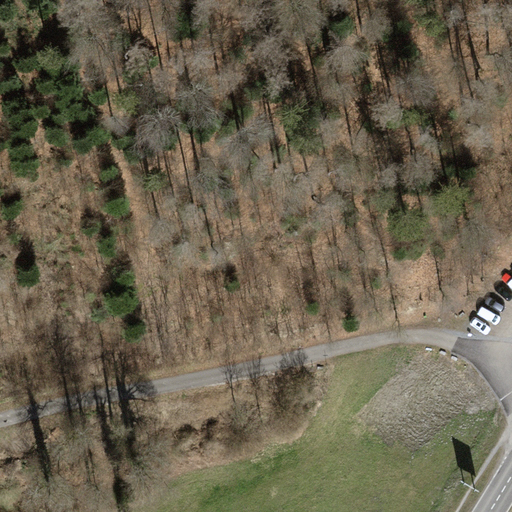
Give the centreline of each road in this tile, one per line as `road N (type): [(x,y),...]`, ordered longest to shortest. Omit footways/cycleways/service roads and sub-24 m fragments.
road 1 (track): [(0,419),(330,350)]
road 2 (track): [(490,366),(434,339),(330,350)]
